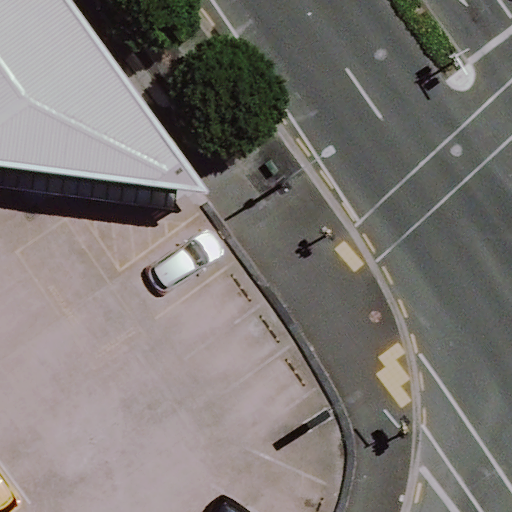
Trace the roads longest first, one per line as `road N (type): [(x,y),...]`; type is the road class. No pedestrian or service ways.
road 1 (unknown): [(113,511),(126,466),(104,425),(0,299)]
road 2 (secondary): [(438,0),(511,107)]
